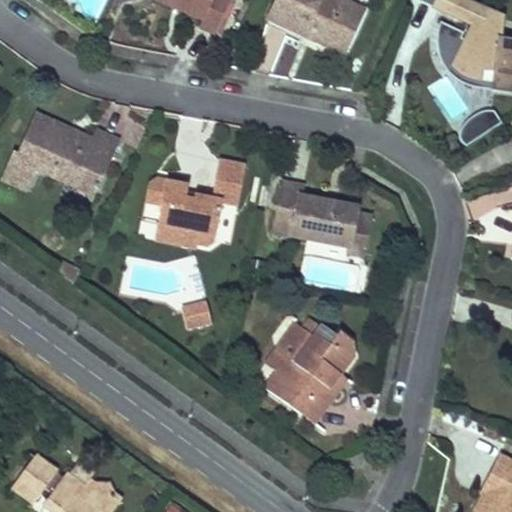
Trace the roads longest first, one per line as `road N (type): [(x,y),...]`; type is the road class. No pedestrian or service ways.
road 1 (residential): [(378,511),(398,472),(451,230),(444,197),(426,170),(353,121),(87,68),(0,5)]
road 2 (tertiary): [(292,511),(0,302)]
